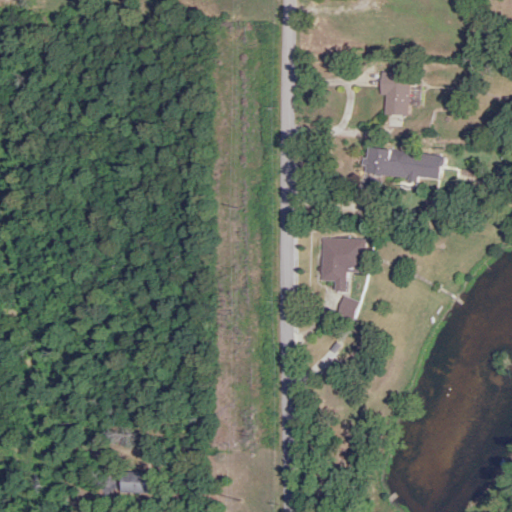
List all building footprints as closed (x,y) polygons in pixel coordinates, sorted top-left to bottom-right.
[(407,72),(379,72),(378,96),(382,96),(382,114),(407,115),(407,72)] [(381,176),(410,178),(412,152),(365,148),(362,191),(380,192),(381,176)] [(321,238),(320,280),(344,281),(344,271),(362,271),(363,239),(321,238)] [(335,312),(350,318),(357,302),(342,295),(335,312)] [(152,493),(152,472),(118,472),(118,493),(152,493)]
